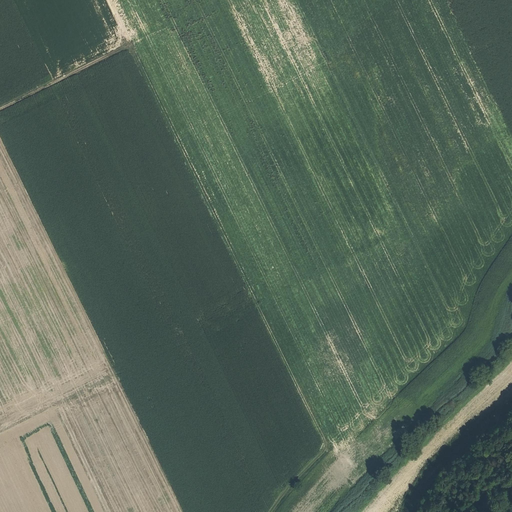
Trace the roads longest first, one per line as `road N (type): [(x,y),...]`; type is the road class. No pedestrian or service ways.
road 1 (track): [(132,43),(325,441),(270,511)]
road 2 (track): [(110,0),(132,43),(0,109)]
road 3 (track): [(420,511),(431,488),(511,411)]
